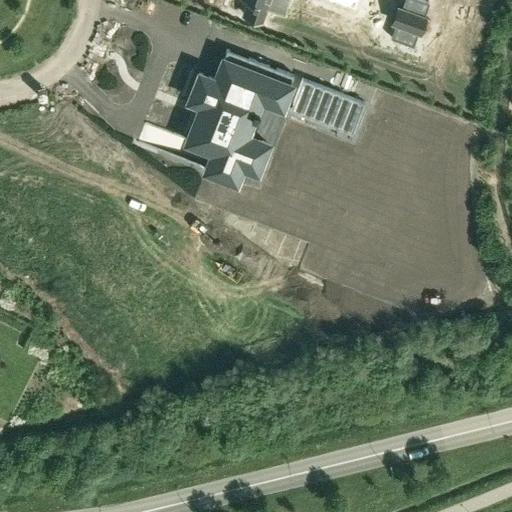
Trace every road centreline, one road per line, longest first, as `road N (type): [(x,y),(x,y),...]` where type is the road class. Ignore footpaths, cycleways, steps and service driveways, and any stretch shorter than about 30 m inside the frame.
road 1 (tertiary): [(161,508),(511,422)]
road 2 (residential): [(91,0),(79,45),(59,67),(0,92)]
